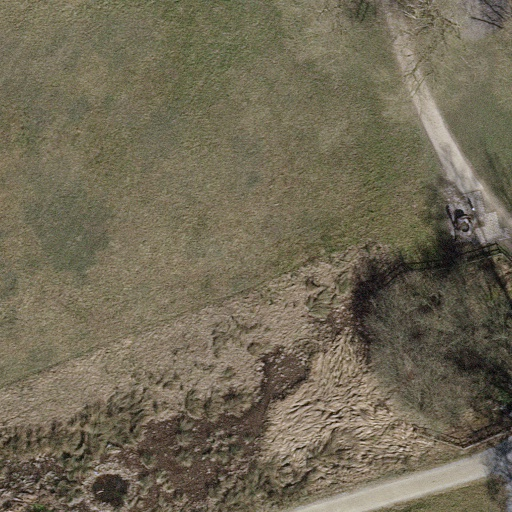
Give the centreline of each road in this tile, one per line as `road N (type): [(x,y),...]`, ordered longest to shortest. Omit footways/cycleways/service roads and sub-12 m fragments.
road 1 (track): [(391,0),(446,162),(511,239)]
road 2 (track): [(318,511),(511,453)]
